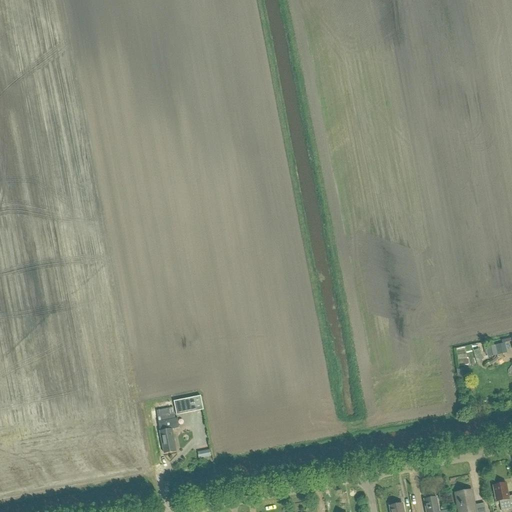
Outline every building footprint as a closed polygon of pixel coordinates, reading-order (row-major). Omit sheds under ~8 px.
[(505,352),(502,342),(483,347),(485,357),(505,352)] [(176,415),(195,411),(192,398),(173,402),(176,415)] [(164,455),(176,452),(172,430),(179,429),(177,420),(158,423),(160,432),(160,433),(164,455)] [(511,497),(508,498),(506,485),(493,488),(496,503),(499,502),(501,511),(511,509),(511,497)] [(474,506),(471,491),(456,494),(459,511),(485,511),(484,504),(474,506)] [(445,511),(439,511),(436,498),(424,501),(426,511),(446,511),(445,511)]
